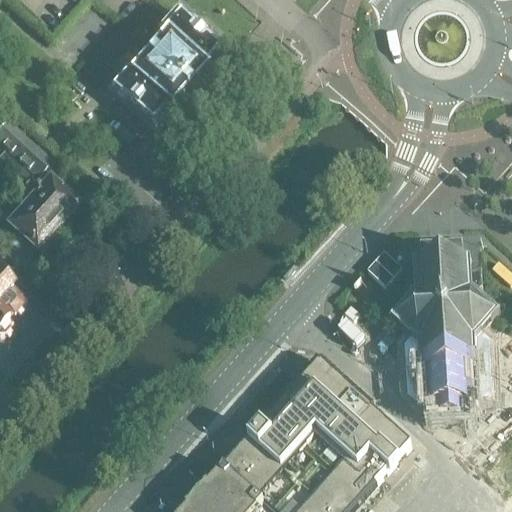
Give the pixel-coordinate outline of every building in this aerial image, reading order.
[(166,41),(115,98),(151,129),(166,112),(169,115),(204,76),(202,73),(217,56),(179,22),(164,39),(166,41)] [(0,137),(0,148),(5,153),(0,159),(0,170),(24,192),(13,204),(24,214),(10,230),(23,241),(14,250),(10,247),(6,251),(0,244),(0,259),(5,264),(9,261),(21,272),(35,257),(37,259),(39,256),(41,258),(60,237),(56,233),(77,209),(51,185),(61,174),(9,127),(0,137)] [(458,247),(425,249),(423,265),(414,266),(415,273),(405,274),(406,300),(410,303),(393,322),(391,322),(391,324),(393,324),(412,341),(408,346),(407,347),(407,348),(406,350),(406,351),(406,353),(406,354),(406,356),(408,394),(408,395),(408,396),(409,397),(409,399),(410,400),(411,401),(411,402),(412,403),(414,404),(415,405),(416,405),(417,406),(419,406),(420,406),(422,406),(426,405),(427,412),(428,412),(428,411),(435,410),(435,423),(437,423),(437,422),(466,420),(466,421),(468,421),(467,409),(473,408),(474,409),(475,409),(475,403),(480,402),(480,403),(481,403),(482,402),(484,402),(485,401),(486,401),(487,400),(488,399),(489,398),(490,397),(491,395),(491,394),(492,393),(492,391),(492,390),(492,389),(490,350),(490,349),(489,348),(489,346),(489,345),(488,344),(487,343),(486,341),(485,340),(482,337),(499,318),(501,318),(501,316),(499,316),(480,299),(483,295),(481,270),(471,270),(471,262),(462,263),(458,247)] [(0,270),(5,264),(0,259),(0,338),(4,338),(10,332),(9,326),(8,325),(22,310),(21,302),(12,293),(13,292),(0,280),(0,270)] [(412,450),(373,414),(321,367),(289,403),(381,485),(412,450)] [(356,511),(381,485),(289,403),(225,473),(226,474),(268,511),(356,511)] [(511,418),(498,405),(481,422),(498,438),(511,423),(511,418)] [(511,511),(511,457),(463,511),(511,511)] [(268,511),(226,474),(191,511),(268,511)]
